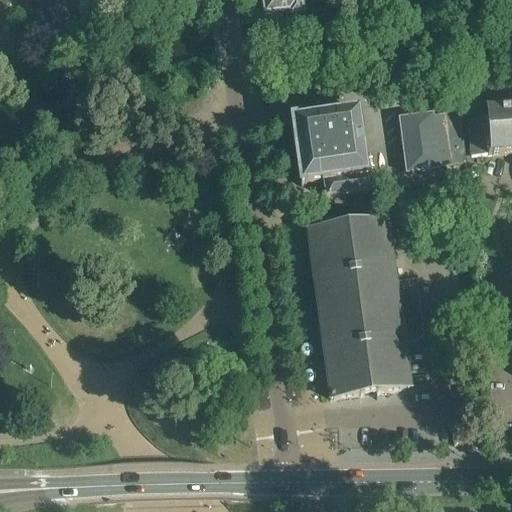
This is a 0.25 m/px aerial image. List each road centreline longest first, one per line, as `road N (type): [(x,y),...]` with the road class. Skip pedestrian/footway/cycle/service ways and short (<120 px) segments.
road 1 (residential): [(224,0),(291,480)]
road 2 (secondary): [(0,490),(291,480)]
road 3 (secondary): [(291,480),(511,476)]
